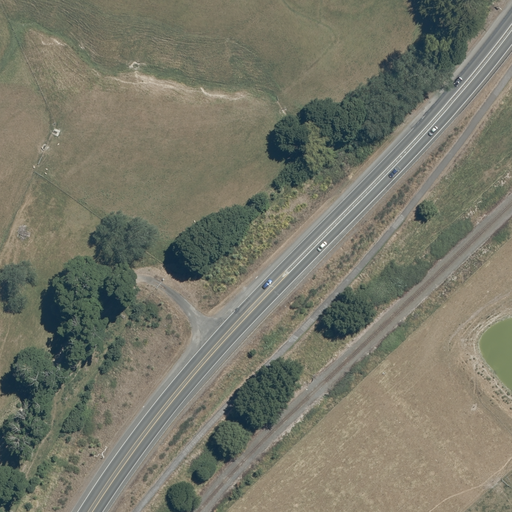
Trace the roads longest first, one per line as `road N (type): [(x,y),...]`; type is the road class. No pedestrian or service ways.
road 1 (trunk): [(223,335),(511,16)]
road 2 (trunk): [(511,38),(401,166),(277,293),(223,335)]
road 3 (trunk): [(89,511),(140,432),(223,335)]
